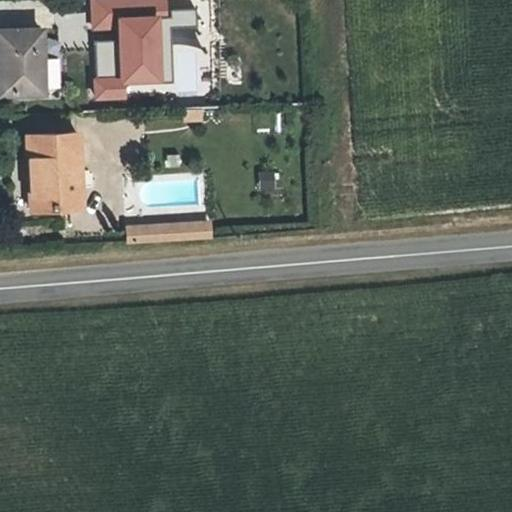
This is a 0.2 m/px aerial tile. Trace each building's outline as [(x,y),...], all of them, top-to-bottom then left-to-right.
[(0,75),(48,74),(66,74),(64,43),(47,43),(46,11),(3,13),(3,31),(0,30),(0,75)] [(207,91),(192,92),(192,103),(207,102),(207,91)] [(81,120),(31,122),(32,194),(83,193),(81,120)] [(211,212),(197,213),(197,228),(212,227),(211,212)] [(130,231),(197,228),(197,213),(130,216),(130,231)]
